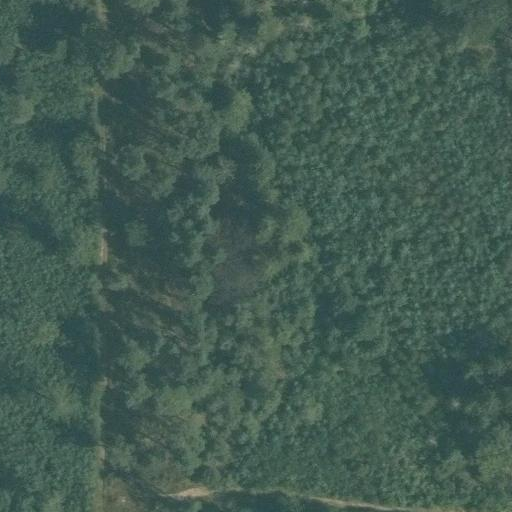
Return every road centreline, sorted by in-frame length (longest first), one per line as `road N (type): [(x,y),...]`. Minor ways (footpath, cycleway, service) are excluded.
road 1 (track): [(109,511),(109,0)]
road 2 (track): [(109,493),(340,511)]
